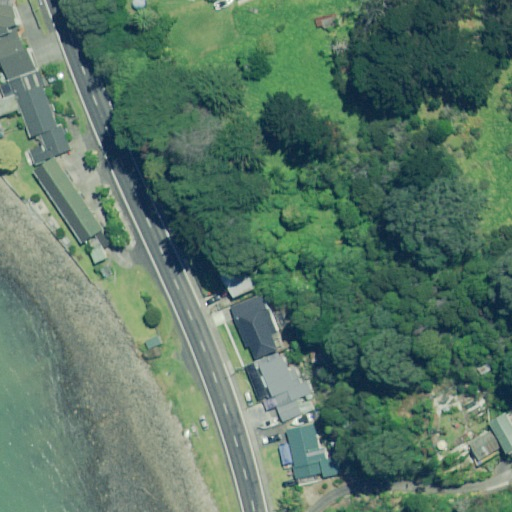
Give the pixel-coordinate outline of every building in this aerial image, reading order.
[(35,63),(9,0),(0,0),(0,75),(1,76),(35,63)] [(64,141),(37,72),(7,83),(25,130),(32,127),(40,150),(64,141)] [(52,151),(31,165),(79,239),(101,225),(52,151)] [(114,245),(109,235),(91,244),(100,263),(111,258),(107,248),(114,245)] [(240,252),(222,262),(241,298),(259,288),(240,252)] [(277,303),(273,292),(234,306),(249,347),(255,345),(259,358),(299,344),(294,329),(281,334),(271,305),(277,303)] [(164,345),(159,331),(147,335),(151,349),(164,345)] [(287,357),(265,365),(260,367),(272,398),(277,396),(287,421),(305,414),(299,399),(314,394),(310,383),(304,385),(298,370),(293,372),(287,357)] [(511,414),(510,411),(491,422),(493,427),(470,440),(482,461),(506,447),(511,455),(511,453),(511,414)] [(322,447),(318,425),(291,429),(300,478),(327,473),(328,476),(342,474),(339,456),(329,458),(327,446),(322,447)]
